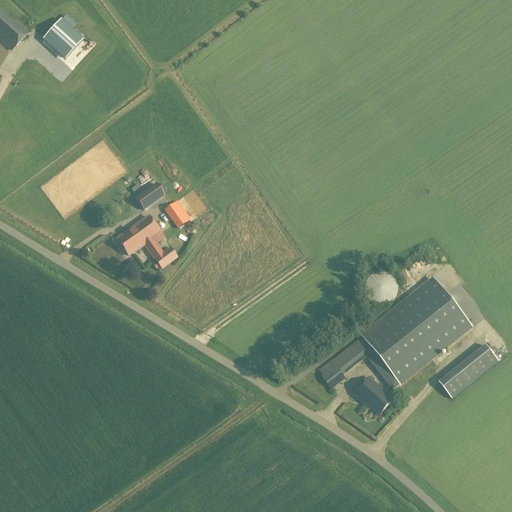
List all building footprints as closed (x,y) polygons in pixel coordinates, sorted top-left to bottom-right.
[(16,24),(15,25),(0,12),(0,36),(2,39),(0,40),(0,66),(10,53),(10,52),(27,35),(16,24)] [(59,24),(42,41),(63,62),(80,45),(59,24)] [(158,186),(138,200),(146,212),(166,197),(158,186)] [(176,203),(164,212),(178,230),(190,222),(176,203)] [(128,256),(142,246),(154,262),(154,261),(162,271),(178,259),(170,248),(162,254),(152,239),(159,234),(148,218),(117,240),(128,256)] [(396,282),(394,278),(389,275),(385,273),(379,273),(374,274),(370,277),(367,281),(365,286),(365,291),(366,296),(369,301),(373,304),(378,305),(383,306),(388,304),(393,301),(396,297),(398,292),(398,287),(396,282)] [(363,338),(319,372),(322,376),(321,377),(332,391),(346,380),(343,377),(371,355),(370,354),(373,351),(363,338)] [(503,363),(491,346),(441,380),(453,398),(503,363)] [(393,402),(383,394),(384,393),(369,380),(355,396),(370,410),(371,409),(380,417),(393,402)]
